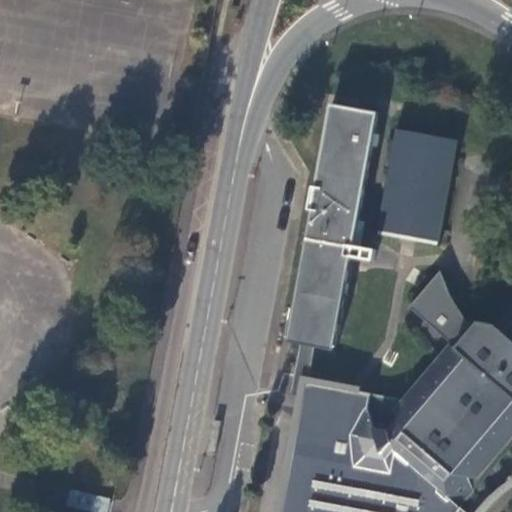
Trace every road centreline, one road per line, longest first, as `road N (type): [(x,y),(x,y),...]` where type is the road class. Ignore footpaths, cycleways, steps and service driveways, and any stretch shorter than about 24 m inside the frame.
road 1 (residential): [(251,96),(171,511)]
road 2 (residential): [(251,96),(317,21),(367,0)]
